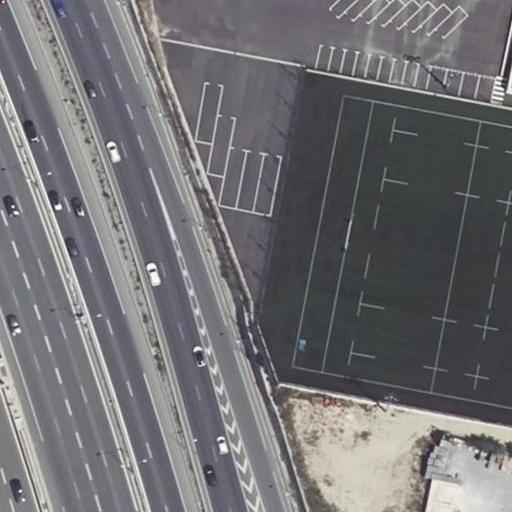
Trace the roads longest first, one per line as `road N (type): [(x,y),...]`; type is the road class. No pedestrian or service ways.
road 1 (motorway): [(238,511),(119,128),(65,0)]
road 2 (motorway): [(274,511),(110,0)]
road 3 (motorway): [(166,511),(102,283),(0,18)]
road 4 (motorway): [(0,209),(99,511)]
